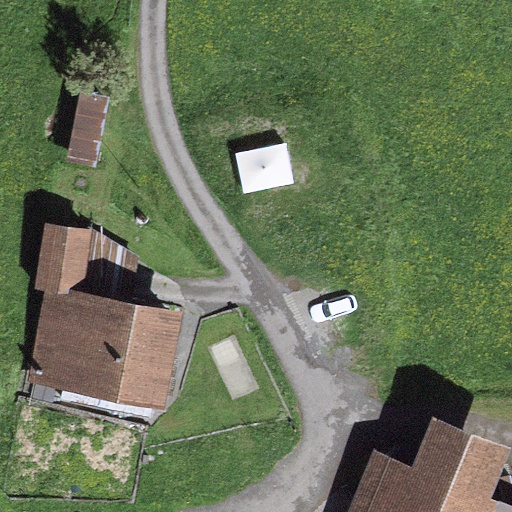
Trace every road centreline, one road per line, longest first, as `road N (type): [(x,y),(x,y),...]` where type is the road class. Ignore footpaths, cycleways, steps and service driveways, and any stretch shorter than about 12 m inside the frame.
road 1 (track): [(155,0),(156,103),(202,204),(346,440)]
road 2 (track): [(284,511),(346,440),(488,443),(511,454)]
